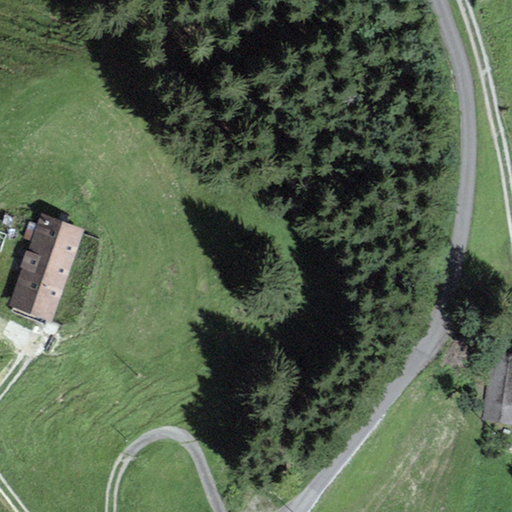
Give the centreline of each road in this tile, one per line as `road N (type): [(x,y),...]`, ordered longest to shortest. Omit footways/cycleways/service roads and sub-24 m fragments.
road 1 (unclassified): [(442,0),(469,122),(453,269),(430,333),(392,392),(294,511)]
road 2 (track): [(511,200),(470,0)]
